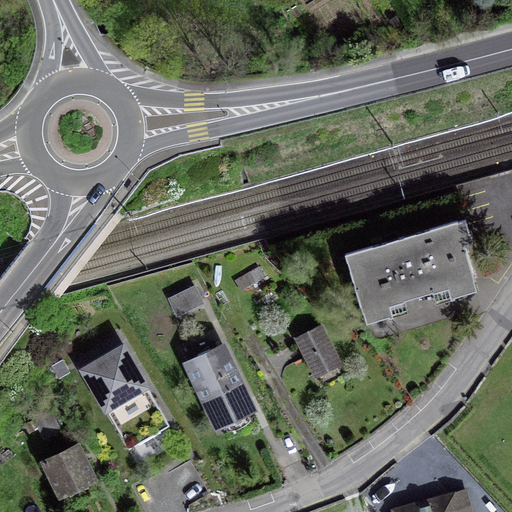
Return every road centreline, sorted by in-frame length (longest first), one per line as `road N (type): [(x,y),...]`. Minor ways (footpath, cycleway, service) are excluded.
road 1 (primary): [(132,130),(289,105),(511,53)]
road 2 (residential): [(264,511),(326,492),(398,443),(455,386),(511,304)]
road 3 (primary): [(0,311),(65,229),(85,184)]
